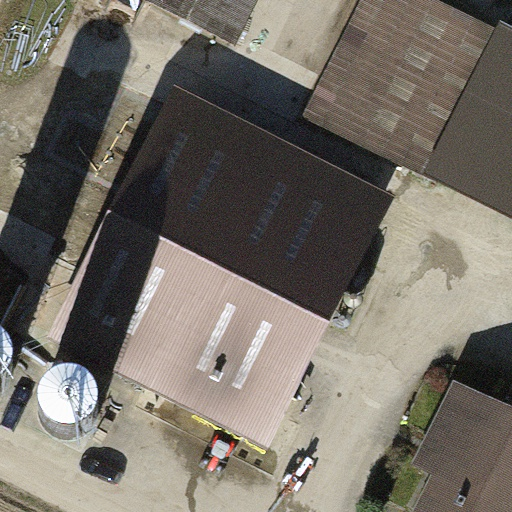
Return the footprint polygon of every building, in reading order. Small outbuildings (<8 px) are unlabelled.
[(132,0),(131,3),(227,57),(254,0),(132,0)] [(511,40),(431,0),(351,0),(290,122),(423,189),(428,179),(511,221),(511,40)] [(166,100),(38,349),(258,461),(386,212),(166,100)] [(67,383),(58,382),(48,384),(40,388),(33,396),(29,405),(29,415),(32,425),(38,433),(46,439),(56,441),(65,441),(74,437),(81,431),(86,422),(88,413),(87,403),(83,395),(76,388),(67,383)] [(427,477),(409,511),(511,511),(511,422),(442,388),(403,465),(427,477)]
